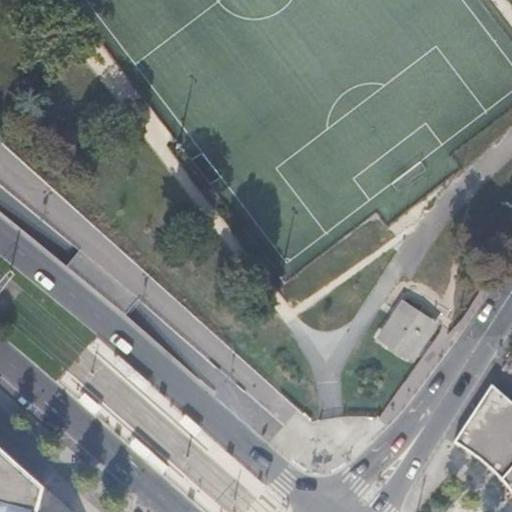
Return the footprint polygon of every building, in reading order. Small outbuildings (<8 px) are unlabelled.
[(405,298),(380,335),(412,356),(437,319),(405,298)] [(511,458),(511,402),(493,384),(465,426),(511,458)] [(501,481),(511,467),(511,458),(465,426),(457,440),(477,454),(485,462),(493,470),(501,481)] [(0,511),(13,511),(10,508),(18,500),(22,504),(41,483),(0,445),(0,511)] [(511,467),(501,481),(504,484),(509,490),(511,494),(511,467)]
